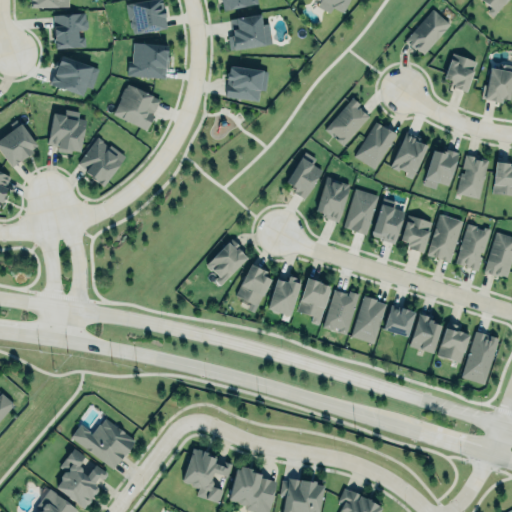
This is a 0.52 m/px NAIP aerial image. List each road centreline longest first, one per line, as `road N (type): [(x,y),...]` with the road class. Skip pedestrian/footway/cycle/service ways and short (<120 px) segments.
road 1 (secondary): [(0,329),(176,361),(511,461)]
road 2 (secondary): [(511,425),(186,330),(0,297)]
road 3 (residential): [(56,222),(130,192),(175,136),(196,69),(191,0)]
road 4 (residential): [(423,511),(384,477),(356,465),(190,421)]
road 5 (residential): [(280,231),(511,311)]
road 6 (residential): [(445,511),(480,467),(511,388)]
road 7 (residential): [(190,421),(171,432),(111,511)]
road 8 (residential): [(402,87),(455,119),(511,128)]
